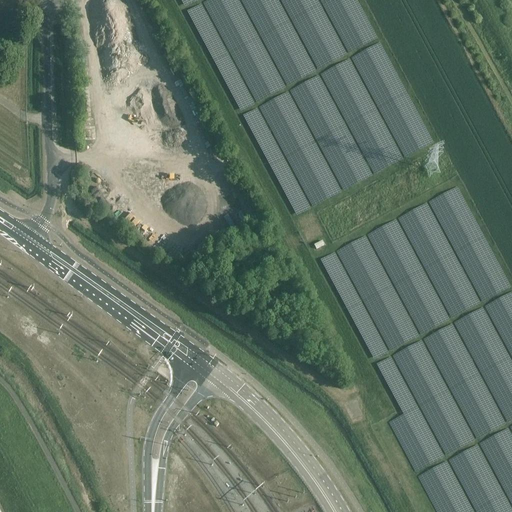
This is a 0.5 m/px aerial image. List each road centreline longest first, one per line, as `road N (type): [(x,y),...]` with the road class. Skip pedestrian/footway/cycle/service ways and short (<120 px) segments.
road 1 (unknown): [(339,399),(99,236),(73,213),(67,166),(49,155)]
road 2 (unclassified): [(31,240),(48,207),(45,0)]
road 3 (secondary): [(206,368),(31,240)]
road 4 (secondary): [(336,511),(299,456),(206,368)]
road 5 (unclassified): [(206,368),(181,381),(154,422),(147,511)]
road 6 (unclassified): [(157,511),(165,446),(202,389),(206,368)]
road 7 (track): [(77,511),(0,379)]
